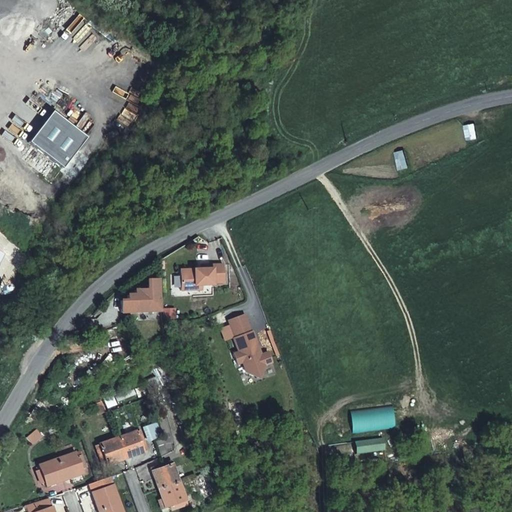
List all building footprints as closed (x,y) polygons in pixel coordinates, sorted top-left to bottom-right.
[(86,138),(52,112),(29,142),(63,168),(86,138)] [(224,263),(205,264),(205,268),(200,268),(180,269),(181,289),(194,289),(194,285),(202,284),(214,284),(214,282),(225,282),(224,263)] [(121,301),(122,313),(162,311),(160,279),(148,279),(149,289),(136,290),(136,294),(128,295),(129,300),(121,301)] [(11,287),(2,282),(0,285),(0,291),(6,295),(11,287)] [(237,364),(242,362),(246,371),(254,375),(261,372),(265,365),(273,362),(269,352),(261,354),(258,356),(256,349),(259,348),(252,330),(251,331),(245,313),(228,319),(235,337),(233,337),(239,351),(233,353),(237,364)] [(104,401),(97,406),(100,414),(107,411),(104,401)] [(138,431),(120,437),(127,457),(145,451),(144,446),(147,445),(143,433),(139,434),(138,431)] [(127,457),(120,437),(98,445),(105,465),(127,457)] [(76,453),(57,460),(64,479),(83,473),(81,469),(85,468),(81,455),(77,457),(76,453)] [(64,479),(57,460),(40,466),(41,469),(37,471),(41,483),(46,482),(47,485),(64,479)] [(151,467),(159,488),(179,481),(172,464),(171,460),(151,467)] [(90,484),(99,510),(119,503),(112,485),(109,477),(90,484)] [(179,481),(159,488),(163,498),(159,500),(162,507),(169,505),(171,509),(187,503),(179,481)] [(122,511),(119,503),(99,510),(99,511),(122,511)]
